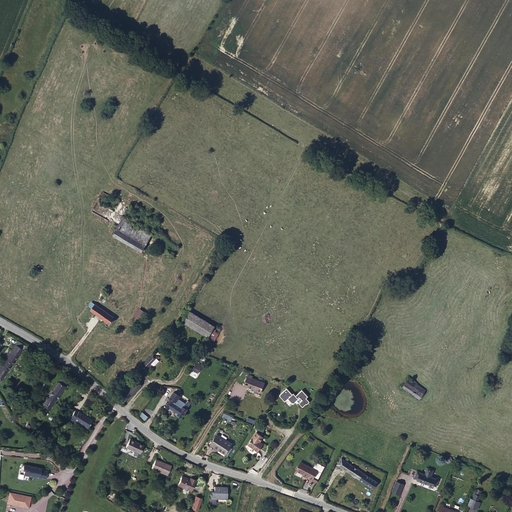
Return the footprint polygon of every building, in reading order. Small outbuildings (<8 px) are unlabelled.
[(141,230),(145,222),(123,209),(118,217),(139,229),(141,230)] [(139,229),(118,217),(107,236),(138,254),(142,246),(133,240),(139,229)] [(150,225),(145,222),(141,230),(146,232),(150,225)] [(98,297),(101,300),(108,290),(105,287),(98,297)] [(112,315),(98,305),(94,302),(89,308),(108,322),(112,315)] [(138,324),(146,310),(139,306),(131,319),(138,324)] [(185,311),(179,322),(191,328),(197,317),(185,311)] [(197,317),(191,328),(214,340),(220,329),(197,317)] [(15,341),(0,373),(0,381),(5,384),(24,345),(15,341)] [(151,353),(142,362),(144,364),(148,360),(153,355),(151,353)] [(153,355),(148,360),(151,363),(156,358),(153,355)] [(106,371),(91,359),(87,364),(103,376),(106,371)] [(199,364),(195,362),(190,369),(194,371),(199,364)] [(259,393),(263,383),(250,379),(250,376),(246,375),(242,386),(254,390),(254,391),(259,393)] [(57,377),(41,401),(48,405),(64,382),(57,377)] [(139,382),(134,377),(118,396),(123,401),(139,382)] [(414,399),(418,394),(412,390),(401,383),(397,389),(414,399)] [(412,390),(418,394),(420,389),(414,385),(412,390)] [(291,394),(286,387),(278,395),(284,401),(287,399),(292,404),(297,400),(303,406),(310,401),(307,398),(309,396),(302,389),(296,396),(292,392),(291,394)] [(177,405),(181,400),(182,398),(178,394),(167,407),(172,411),(173,410),(180,415),(179,417),(183,420),(189,412),(183,407),(182,409),(177,405)] [(192,408),(181,400),(177,405),(182,409),(183,407),(189,412),(192,408)] [(73,414),(68,420),(84,431),(90,422),(77,414),(76,416),(73,414)] [(273,424),(267,417),(264,419),(270,427),(273,424)] [(251,440),(258,446),(261,440),(254,435),(251,440)] [(233,444),(216,436),(211,445),(227,454),(233,444)] [(261,448),(258,446),(251,440),(245,448),(256,456),(261,448)] [(125,442),(122,449),(136,454),(138,445),(131,443),(130,444),(125,442)] [(371,489),(374,482),(375,481),(339,458),(335,465),(366,485),(371,489)] [(168,466),(153,459),(149,469),(165,476),(168,466)] [(312,482),(315,483),(323,466),(315,462),(311,469),(317,472),(312,482)] [(317,472),(311,469),(300,463),(296,471),(304,475),(309,478),(308,480),(312,482),(317,472)] [(37,470),(20,467),(18,471),(21,472),(19,477),(41,481),(43,473),(37,472),(37,470)] [(430,485),(433,478),(428,476),(424,475),(417,472),(414,480),(429,486),(430,485)] [(180,476),(177,484),(189,490),(193,479),(189,477),(188,479),(180,476)] [(395,495),(400,485),(393,482),(388,492),(395,495)] [(208,496),(212,496),(223,497),(223,485),(212,484),(212,490),(208,490),(208,496)] [(30,496),(9,491),(7,503),(28,507),(30,496)] [(189,510),(196,511),(199,499),(193,497),(189,510)] [(471,500),(467,498),(464,506),(474,509),(477,502),(475,502),(471,500)]
